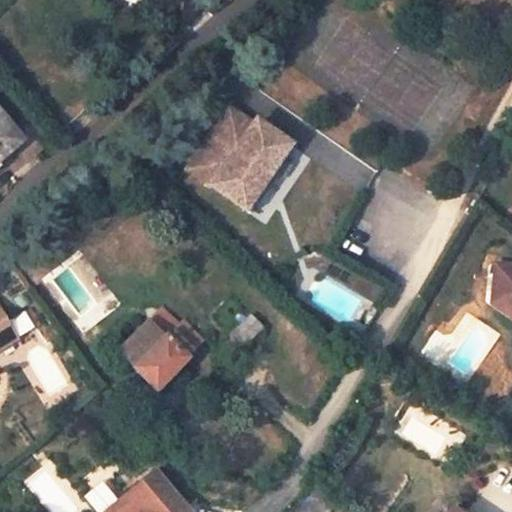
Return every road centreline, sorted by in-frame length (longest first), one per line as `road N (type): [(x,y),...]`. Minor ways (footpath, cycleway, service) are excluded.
road 1 (unknown): [(261,0),(0,225)]
road 2 (unknown): [(454,194),(301,88)]
